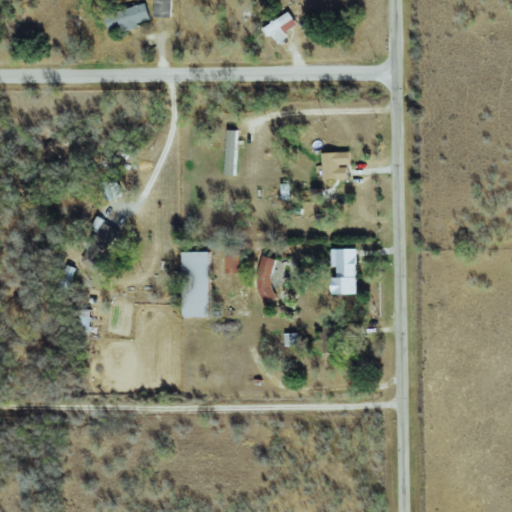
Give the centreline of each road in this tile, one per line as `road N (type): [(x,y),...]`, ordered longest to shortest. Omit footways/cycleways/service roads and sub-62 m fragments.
road 1 (residential): [(395,0),(404,511)]
road 2 (residential): [(0,77),(397,74)]
